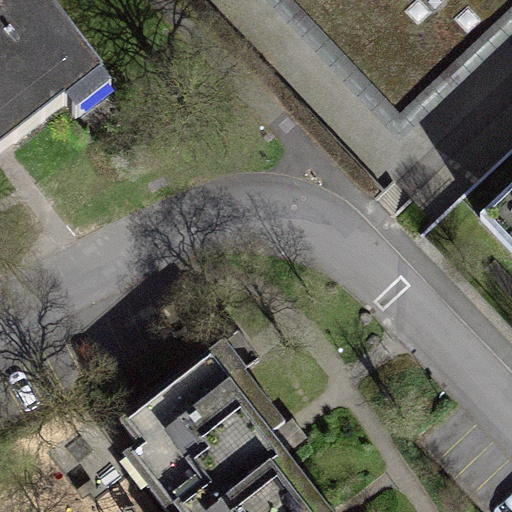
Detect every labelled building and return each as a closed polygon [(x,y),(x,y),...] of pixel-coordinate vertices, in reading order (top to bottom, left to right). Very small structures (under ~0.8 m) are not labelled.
[(0,0),(0,171),(12,162),(68,118),(78,131),(112,105),(30,0),(0,0)] [(511,0),(296,0),(417,126),(511,34),(511,0)] [(511,209),(483,237),(511,266),(511,209)] [(285,511),(316,489),(280,442),(270,429),(285,418),(224,339),(125,414),(146,441),(135,450),(182,511),(285,511)] [(333,511),(316,489),(285,511),(333,511)]
